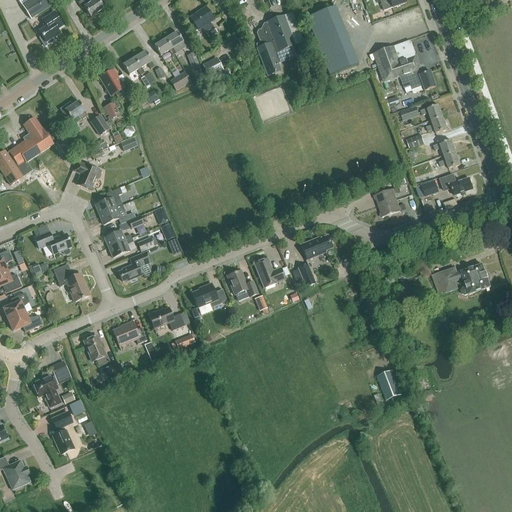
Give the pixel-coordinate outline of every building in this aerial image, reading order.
[(47,0),(17,0),(31,20),(51,7),(47,0)] [(90,18),(103,9),(97,0),(94,0),(92,2),(90,0),(82,0),(78,4),(81,9),(83,7),(90,18)] [(404,0),(379,0),(383,11),(392,8),(392,9),(406,3),(404,0)] [(209,38),(216,33),(210,23),(214,20),(206,8),(190,19),(198,31),(202,28),(209,38)] [(38,33),(42,38),(39,40),(45,48),(54,42),(52,40),(59,35),(56,30),(63,26),(54,13),(42,21),(44,24),(42,25),(45,29),(38,33)] [(292,14),(284,17),(264,25),(261,30),(258,31),(257,34),(262,48),(257,49),(268,77),(280,72),(278,64),(296,57),(292,47),(303,43),(292,14)] [(358,66),(340,18),(311,30),(329,77),(358,66)] [(166,39),(172,49),(179,45),(181,50),(185,48),(183,43),(176,33),(166,39)] [(172,49),(166,39),(153,47),(160,57),(169,51),(171,57),(175,54),(172,49)] [(430,72),(422,75),(420,70),(421,69),(416,55),(415,56),(414,54),(415,53),(411,42),(410,43),(409,41),(373,54),(383,83),(400,77),(404,89),(410,86),(412,90),(421,87),(424,90),(425,91),(436,87),(430,72)] [(135,58),(141,68),(147,65),(150,70),(154,67),(145,52),(135,58)] [(194,53),(187,56),(192,70),(199,68),(194,53)] [(141,68),(135,58),(122,66),(128,76),(137,71),(140,76),(144,73),(141,68)] [(217,58),(203,66),(209,78),(223,70),(217,58)] [(155,71),(160,80),(165,77),(160,68),(155,71)] [(227,69),(215,75),(219,84),(231,78),(227,69)] [(111,97),(123,89),(113,72),(100,79),(111,97)] [(150,73),(144,77),(149,85),(155,82),(150,73)] [(185,73),(170,82),(176,92),(191,83),(185,73)] [(397,97),(388,100),(390,108),(400,105),(397,97)] [(65,118),(68,116),(74,126),(87,117),(84,113),(85,112),(78,102),(72,106),(70,103),(60,110),(65,118)] [(104,108),(110,120),(120,116),(114,103),(104,108)] [(431,122),(443,118),(438,106),(427,110),(427,109),(420,111),(422,116),(428,114),(431,122)] [(416,107),(400,113),(403,122),(419,116),(416,107)] [(90,123),(99,137),(110,129),(100,116),(90,123)] [(443,118),(431,122),(432,125),(426,128),(428,132),(434,130),(436,135),(447,131),(443,118)] [(30,169),(29,168),(26,164),(53,146),(43,130),(42,131),(34,119),(23,126),(29,135),(23,139),(25,142),(9,153),(7,155),(5,152),(0,155),(0,170),(11,186),(23,179),(22,178),(29,173),(30,169)] [(129,127),(128,135),(136,136),(137,128),(129,127)] [(421,136),(407,141),(410,150),(424,144),(421,136)] [(67,137),(61,141),(70,157),(76,153),(67,137)] [(134,138),(121,144),(124,152),(137,146),(134,138)] [(98,143),(103,150),(106,147),(102,141),(98,143)] [(444,157),(455,153),(451,141),(440,145),(439,144),(433,146),(434,151),(441,149),(444,157)] [(455,153),(444,157),(445,160),(438,163),(440,168),(447,165),(448,170),(460,166),(455,153)] [(78,163),(74,172),(80,175),(80,177),(77,185),(90,191),(96,179),(98,180),(101,172),(85,165),(85,166),(78,163)] [(437,172),(418,177),(420,184),(439,179),(437,172)] [(456,183),(455,179),(453,175),(439,180),(444,193),(452,190),(454,197),(473,190),(469,179),(456,183)] [(392,180),(395,188),(406,184),(404,176),(392,180)] [(439,193),(435,181),(421,186),(425,198),(439,193)] [(378,207),(396,201),(394,195),(399,193),(398,188),(374,196),(378,207)] [(99,216),(123,206),(119,196),(122,195),(120,189),(106,194),(108,200),(95,205),(99,216)] [(396,201),(378,207),(381,219),(405,210),(403,205),(398,207),(396,201)] [(125,212),(123,206),(99,216),(104,226),(118,220),(121,225),(135,219),(133,213),(127,216),(125,212)] [(140,217),(135,219),(121,225),(128,222),(132,230),(144,225),(140,217)] [(166,243),(175,240),(169,227),(161,231),(166,243)] [(121,231),(104,238),(109,249),(132,239),(130,235),(124,238),(121,231)] [(70,252),(68,249),(71,248),(66,235),(52,240),(49,233),(35,239),(39,250),(49,245),(53,255),(63,251),(64,255),(66,255),(69,254),(70,252)] [(324,252),(331,249),(326,237),(314,242),(313,240),(300,246),(306,261),(324,253),(324,252)] [(150,238),(137,244),(141,253),(154,248),(150,238)] [(172,241),(176,254),(185,252),(182,238),(172,241)] [(133,243),(132,239),(109,249),(113,259),(130,252),(127,245),(133,243)] [(436,249),(425,253),(429,264),(440,259),(436,249)] [(0,274),(7,272),(4,267),(10,262),(12,261),(8,251),(0,254),(0,274)] [(127,282),(144,275),(141,267),(151,262),(147,253),(130,260),(132,266),(122,270),(122,271),(119,273),(123,282),(126,281),(127,282)] [(262,289),(284,280),(279,269),(271,272),(266,259),(253,264),(262,289)] [(33,277),(42,272),(37,264),(28,268),(33,277)] [(306,289),(316,284),(308,265),(292,272),(297,284),(303,282),(306,289)] [(454,269),(438,275),(432,277),(438,296),(445,294),(457,290),(454,282),(463,279),(466,287),(462,288),(460,291),(462,295),(465,297),(476,293),(475,293),(490,288),(482,265),(456,274),(454,269)] [(67,285),(75,303),(90,297),(81,275),(73,278),(68,266),(53,271),(60,288),(67,285)] [(248,298),(248,297),(249,299),(258,295),(253,281),(245,284),(239,271),(225,276),(233,295),(245,290),(248,298)] [(9,277),(7,272),(0,274),(0,287),(2,287),(6,295),(22,288),(16,276),(9,277)] [(210,308),(226,301),(221,289),(213,292),(210,284),(202,287),(202,288),(190,293),(196,308),(208,303),(210,308)] [(7,319),(8,321),(25,314),(23,309),(29,304),(24,294),(11,300),(13,306),(4,310),(5,313),(4,313),(6,319),(7,319)] [(260,312),(262,311),(264,316),(269,314),(262,297),(254,300),(260,312)] [(149,315),(154,329),(169,323),(172,331),(185,326),(180,315),(173,318),(169,309),(158,313),(157,312),(149,315)] [(25,334),(42,326),(38,316),(34,318),(27,319),(25,314),(8,321),(9,323),(8,324),(11,330),(12,329),(13,332),(23,328),(25,334)] [(125,326),(113,331),(120,347),(136,340),(138,345),(147,341),(142,328),(136,330),(133,322),(125,325),(125,326)] [(179,341),(184,350),(200,342),(196,333),(179,341)] [(97,337),(84,343),(92,363),(106,357),(97,337)] [(145,346),(151,362),(157,360),(150,343),(145,346)] [(122,374),(118,364),(106,369),(111,380),(122,374)] [(377,377),(386,402),(402,396),(393,372),(377,377)] [(58,390),(51,376),(33,385),(39,399),(44,396),(50,409),(61,404),(55,391),(58,390)] [(71,393),(62,397),(65,405),(74,401),(71,393)] [(68,413),(51,421),(56,431),(58,430),(60,434),(53,437),(61,456),(74,450),(64,428),(72,424),(68,413)] [(83,426),(89,438),(96,435),(90,423),(83,426)] [(12,491),(30,483),(20,462),(9,467),(5,458),(0,460),(0,471),(3,470),(12,491)]
